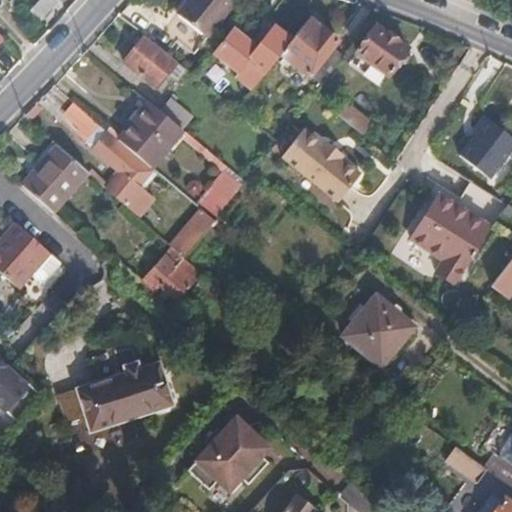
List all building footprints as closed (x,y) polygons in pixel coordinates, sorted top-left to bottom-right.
[(55,0),(36,0),(28,9),(41,21),(58,2),(55,0)] [(205,36),(233,0),(186,0),(176,13),(205,36)] [(332,48),(336,41),(308,19),(295,35),(292,39),(280,54),(309,76),(312,74),(322,82),(342,56),(332,48)] [(282,26),(279,30),(275,28),(260,46),(233,27),(214,50),(238,68),(234,74),(253,89),(280,54),(292,39),(295,35),(282,26)] [(406,50),(376,28),(357,54),(377,70),(388,76),(406,50)] [(177,79),(185,68),(176,60),(146,36),(126,62),(156,88),(167,73),(177,79)] [(193,115),(172,97),(161,111),(182,130),(193,115)] [(153,168),(183,131),(182,130),(161,111),(150,103),(141,115),(120,141),(136,154),(153,168)] [(373,125),(348,105),(339,116),(364,136),(373,125)] [(135,156),(107,134),(98,126),(85,143),(122,173),(108,191),(140,219),(156,200),(141,189),(156,171),(153,168),(136,154),(135,156)] [(341,158),(343,155),(325,141),(324,144),(304,129),(282,157),(340,201),(361,172),(341,158)] [(56,215),(90,175),(59,147),(39,170),(24,187),(56,215)] [(210,215),(239,177),(226,166),(195,203),(201,208),(210,215)] [(493,231),(508,208),(474,185),(460,210),(487,227),(485,229),(491,233),(493,231)] [(455,286),(491,233),(485,229),(487,227),(460,210),(439,198),(411,241),(443,261),(436,274),(455,286)] [(202,235),(214,218),(210,215),(201,208),(184,230),(170,246),(183,257),(184,256),(202,235)] [(47,279),(61,263),(47,251),(14,221),(0,237),(0,273),(16,287),(29,272),(36,278),(39,279),(47,279)] [(177,299),(201,271),(184,256),(183,257),(176,266),(163,254),(135,285),(149,297),(160,284),(177,299)] [(508,300),(511,294),(511,261),(492,287),(508,300)] [(210,299),(223,285),(208,272),(196,286),(210,299)] [(382,368),(415,327),(376,296),(343,336),(382,368)] [(75,390),(74,391),(57,396),(66,422),(83,417),(88,432),(171,405),(164,384),(156,362),(137,368),(129,346),(128,346),(90,358),(98,382),(75,390)] [(27,383),(0,358),(0,399),(7,406),(27,383)] [(228,489),(239,475),(247,482),(266,460),(260,454),(266,446),(234,418),(221,432),(216,427),(203,443),(207,447),(186,471),(208,488),(216,479),(228,489)] [(511,429),(496,455),(492,453),(484,465),(490,470),(504,480),(505,478),(511,482),(511,429)] [(490,470),(484,465),(459,448),(449,463),(480,485),(490,470)] [(317,511),(318,511),(295,494),(281,511),(317,511)] [(511,511),(511,500),(505,495),(492,511),(511,511)]
